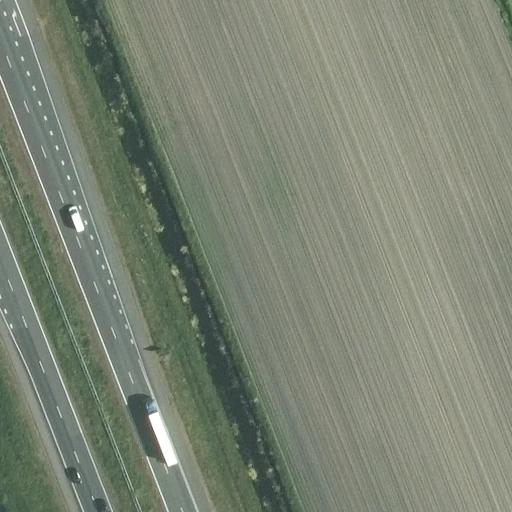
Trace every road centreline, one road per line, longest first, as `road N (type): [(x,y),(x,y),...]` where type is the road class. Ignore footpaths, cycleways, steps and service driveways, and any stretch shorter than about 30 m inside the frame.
road 1 (motorway): [(180,511),(0,41)]
road 2 (motorway): [(0,263),(96,511)]
